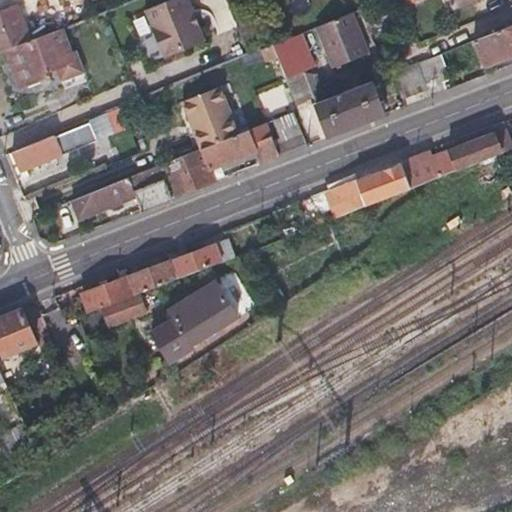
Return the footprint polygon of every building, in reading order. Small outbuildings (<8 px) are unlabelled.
[(169,0),(145,10),(155,33),(165,56),(204,40),(187,0),(169,0)] [(0,54),(6,52),(28,43),(13,5),(0,9),(0,54)] [(329,61),(363,48),(350,15),(316,29),(329,61)] [(40,28),(44,36),(51,34),(47,24),(40,28)] [(501,58),(500,56),(499,54),(511,48),(511,26),(473,42),(482,66),(501,58)] [(305,29),(276,43),(289,71),(318,57),(305,29)] [(6,52),(8,58),(10,63),(8,65),(16,84),(27,88),(50,79),(48,75),(55,72),(57,76),(60,82),(82,73),(73,53),(71,54),(60,30),(51,34),(44,36),(28,43),(6,52)] [(366,55),(363,48),(329,61),(332,69),(366,55)] [(415,65),(404,69),(392,74),(402,100),(426,91),(415,65)] [(303,72),(285,79),(296,107),(314,100),(303,72)] [(369,83),(342,94),(316,104),(327,137),(383,115),(369,83)] [(271,110),(285,104),(277,88),(264,94),(271,110)] [(212,94),(177,108),(194,152),(201,149),(229,138),(212,94)] [(233,136),(245,163),(247,162),(245,156),(254,152),(257,158),(259,164),(306,145),(295,112),(233,136)] [(92,121),(11,153),(20,174),(99,141),(92,121)] [(444,144),(422,153),(399,162),(400,164),(410,188),(499,155),(501,153),(493,134),(447,151),(444,144)] [(239,164),(245,163),(233,136),(229,138),(201,149),(210,169),(219,166),(237,159),(239,164)] [(215,181),(210,169),(201,149),(194,152),(162,164),(175,197),(215,181)] [(245,156),(247,162),(257,158),(254,152),(245,156)] [(221,172),(239,164),(237,159),(219,166),(221,172)] [(410,188),(400,164),(356,181),(355,179),(354,180),(364,205),(410,188)] [(128,177),(136,197),(141,211),(170,199),(157,166),(128,177)] [(81,219),(136,197),(128,177),(115,183),(73,199),(81,219)] [(356,208),(364,205),(354,180),(346,183),(356,208)] [(273,211),(282,236),(296,231),(287,205),(273,211)] [(167,261),(174,278),(219,260),(212,244),(167,261)] [(139,291),(154,285),(174,278),(167,261),(125,276),(132,294),(139,291)] [(101,306),(132,294),(125,276),(82,292),(89,310),(101,306)] [(146,329),(164,357),(188,343),(188,341),(234,313),(212,277),(163,306),(168,315),(146,329)] [(132,294),(101,306),(108,324),(145,310),(139,291),(132,294)] [(0,316),(0,345),(5,356),(36,342),(20,308),(0,316)] [(24,451),(33,445),(23,423),(14,428),(24,451)] [(12,458),(24,451),(14,428),(1,433),(12,458)] [(0,465),(10,458),(0,445),(0,465)]
